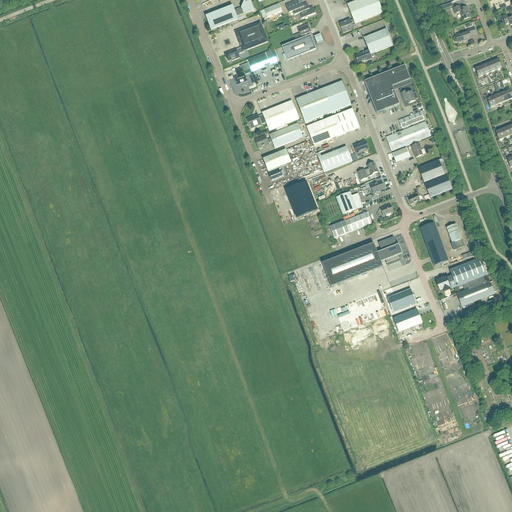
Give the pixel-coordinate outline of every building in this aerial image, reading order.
[(233,8),(206,18),(211,30),(238,20),(237,17),(244,14),(253,10),(249,0),(245,0),(242,9),(234,11),(233,8)] [(353,28),(352,24),(354,23),(355,24),(383,13),(377,0),(360,0),(347,5),(353,20),(350,21),(350,20),(348,21),(347,21),(343,22),(343,23),(339,25),(341,29),(342,28),(344,32),(353,28)] [(307,18),(315,14),(313,8),(309,10),(307,4),(303,6),(301,1),(286,7),(289,14),(293,12),(294,16),(298,14),(300,20),(305,19),(305,20),(307,19),(307,18)] [(264,10),(267,18),(282,12),(279,4),(264,10)] [(453,9),(455,14),(460,12),(463,21),(470,18),(467,7),(461,9),(460,7),(453,9)] [(511,25),(511,11),(509,12),(511,18),(508,19),(507,16),(503,17),(505,25),(509,24),(510,26),(511,25)] [(227,60),(228,62),(232,61),(239,58),(238,55),(244,53),(244,51),(268,42),(260,22),(235,32),(241,48),(236,50),(231,52),(225,55),(226,57),(226,59),(227,60)] [(309,30),(308,26),(298,30),(301,36),(300,37),(301,39),(282,47),(287,61),(316,50),(310,36),(309,36),(308,34),(310,34),(308,31),(309,30)] [(453,40),(454,42),(455,43),(456,43),(457,42),(458,44),(463,42),(471,40),(470,36),(476,34),(474,28),(468,30),(468,32),(455,36),(454,38),(454,39),(453,39),(453,40)] [(355,56),(354,56),(359,67),(358,65),(372,59),(370,55),(393,46),(393,47),(386,29),(386,30),(364,39),(363,38),(367,46),(369,50),(361,53),(362,54),(359,55),(355,57),(355,56)] [(321,35),(314,37),(318,46),(324,44),(321,35)] [(241,69),(236,71),(238,77),(234,78),(237,85),(247,82),(244,75),(243,73),(251,70),(252,73),(279,62),(274,50),(247,61),(248,64),(241,67),(241,69)] [(498,60),(492,62),(496,71),(497,71),(500,69),(502,73),(504,72),(502,68),(498,60)] [(492,62),(487,65),(490,73),(491,73),(494,72),(496,75),(498,75),(497,71),(496,71),(492,62)] [(487,65),(481,67),(484,76),(485,75),(489,74),(490,78),(492,77),(491,73),(490,73),(487,65)] [(364,82),(375,109),(385,110),(399,105),(392,87),(410,80),(404,67),(364,82)] [(484,76),(481,67),(475,69),(478,78),(483,76),(484,80),(486,79),(485,75),(484,76)] [(296,100),(305,123),(351,105),(342,82),(296,100)] [(502,89),(503,93),(504,92),(508,101),(511,99),(511,93),(510,90),(506,92),(504,88),(502,89)] [(407,98),(409,104),(415,102),(415,100),(418,99),(415,93),(412,94),(411,92),(408,94),(407,91),(401,93),(404,99),(407,98)] [(496,92),(497,95),(499,95),(502,103),(508,101),(504,92),(503,93),(500,94),(498,91),(496,92)] [(490,94),(492,98),(493,97),(496,106),(502,103),(499,95),(497,95),(494,97),(493,93),(490,94)] [(493,97),(492,98),(488,99),(487,95),(484,96),(486,101),(487,100),(490,108),(496,106),(493,97)] [(263,115),(259,117),(258,115),(247,120),(251,129),(266,123),(269,132),(299,120),(292,102),(262,114),(263,115)] [(307,127),(314,146),(341,136),(360,129),(353,110),(334,117),(307,127)] [(399,121),(402,129),(424,120),(421,113),(399,121)] [(386,138),(392,152),(431,137),(425,123),(386,138)] [(269,145),(269,144),(272,143),(275,149),(303,138),(297,124),(269,135),(271,139),(267,141),(266,137),(255,141),(259,149),(269,145)] [(507,128),(501,130),(505,139),(506,138),(509,137),(511,141),(511,140),(511,136),(507,128)] [(505,139),(501,130),(495,132),(499,141),(503,139),(505,143),(507,142),(506,138),(505,139)] [(354,146),(357,154),(369,150),(366,142),(354,146)] [(411,147),(416,158),(422,156),(420,151),(422,150),(419,144),(411,147)] [(392,154),(396,163),(410,158),(406,149),(392,154)] [(269,176),(272,181),(283,177),(280,171),(279,172),(277,169),(291,164),(286,151),(263,160),(268,173),(269,172),(270,175),(269,176)] [(352,162),(350,158),(348,151),(322,161),(319,153),(317,154),(324,173),(352,162)] [(374,174),(378,173),(374,163),(367,166),(368,169),(364,171),(364,170),(357,173),(361,181),(368,179),(367,178),(374,175),(374,174)] [(424,184),(430,199),(453,190),(446,175),(424,184)] [(370,186),(373,194),(384,189),(381,181),(370,186)] [(306,183),(285,190),(296,218),(317,211),(306,183)] [(357,195),(352,197),(350,193),(322,204),(328,221),(357,210),(357,209),(362,207),(357,195)] [(419,194),(408,199),(411,205),(420,201),(420,202),(423,201),(421,196),(420,197),(419,194)] [(381,210),(383,216),(393,213),(391,206),(381,210)] [(367,213),(330,227),(334,239),(372,224),(367,213)] [(436,224),(422,229),(436,266),(450,261),(436,224)] [(446,229),(452,244),(462,240),(456,225),(446,229)] [(373,243),(322,263),(331,286),(382,266),(380,261),(384,259),(386,263),(399,258),(398,254),(402,253),(398,244),(396,244),(393,236),(377,242),(381,250),(377,252),(373,243)] [(448,288),(451,287),(452,290),(467,284),(469,289),(489,282),(480,259),(450,271),(452,277),(448,279),(447,278),(436,282),(440,291),(443,290),(444,292),(449,290),(448,288)] [(462,308),(495,295),(489,282),(469,289),(457,294),(462,308)] [(411,290),(388,299),(393,313),(416,304),(411,290)] [(420,309),(397,318),(402,332),(426,323),(420,309)] [(381,489),(336,502),(339,511),(387,511),(388,511),(381,489)]
